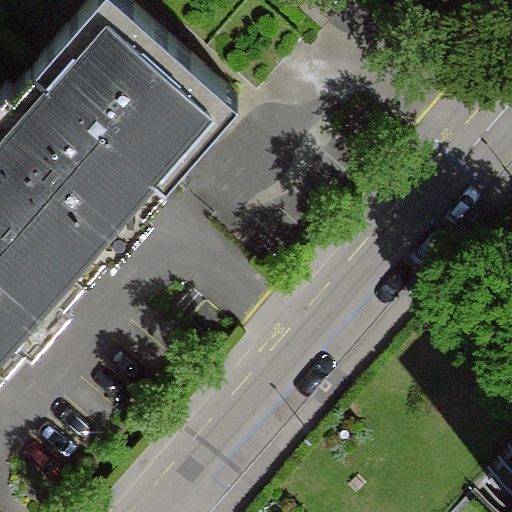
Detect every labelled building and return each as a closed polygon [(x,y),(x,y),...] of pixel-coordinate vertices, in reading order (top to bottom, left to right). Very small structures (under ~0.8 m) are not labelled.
[(90,0),(38,59),(169,176),(242,92),(146,6),(138,0),(90,0)] [(151,0),(146,6),(242,92),(295,32),(259,0),(151,0)] [(0,102),(0,188),(88,267),(169,176),(38,59),(0,102)] [(0,349),(9,357),(88,267),(0,188),(0,349)] [(0,366),(9,357),(0,349),(0,366)] [(504,511),(478,488),(456,511),(504,511)]
